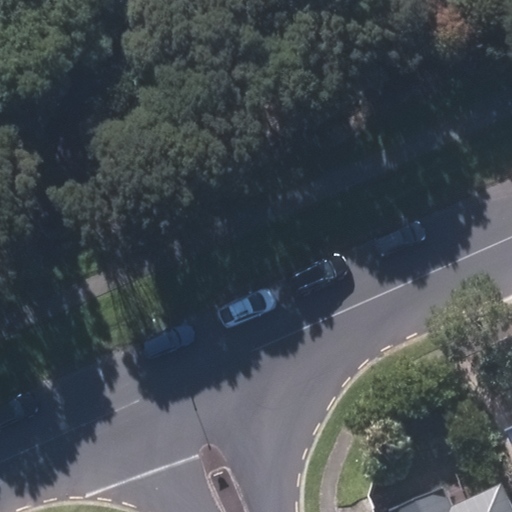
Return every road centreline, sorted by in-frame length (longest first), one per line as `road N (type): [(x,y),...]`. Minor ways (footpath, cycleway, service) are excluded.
road 1 (residential): [(511,239),(181,386)]
road 2 (residential): [(181,386),(0,463)]
road 3 (residential): [(181,386),(235,511)]
